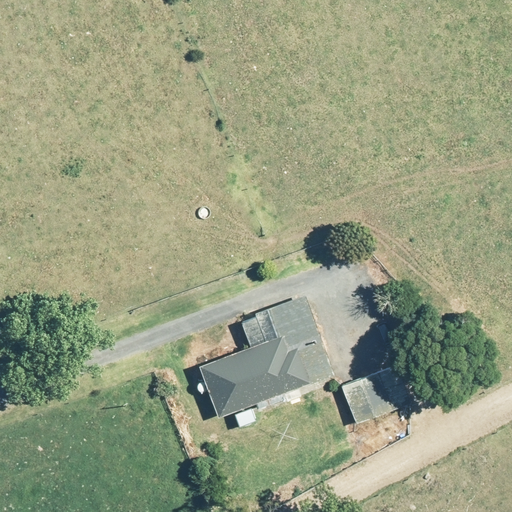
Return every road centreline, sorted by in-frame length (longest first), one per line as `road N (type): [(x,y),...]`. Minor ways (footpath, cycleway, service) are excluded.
road 1 (track): [(0,402),(113,372),(336,272)]
road 2 (track): [(237,511),(511,376)]
